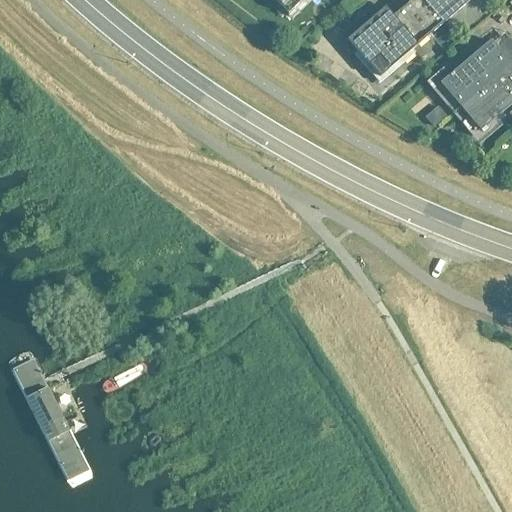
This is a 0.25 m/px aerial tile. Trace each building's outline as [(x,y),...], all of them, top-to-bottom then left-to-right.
[(271,0),(287,16),(303,0),(271,0)] [(414,52),(412,50),(471,0),(410,0),(391,16),(384,8),(346,41),(356,52),(353,54),(378,83),(414,52)] [(490,42),(464,63),(484,87),(510,65),(490,42)] [(484,87),(464,63),(439,85),(459,108),(484,87)] [(511,68),(510,65),(484,87),(505,111),(511,104),(511,68)] [(505,111),(484,87),(459,108),(480,132),(505,111)] [(430,122),(444,110),(432,96),(418,108),(430,122)] [(68,488),(92,477),(28,350),(5,362),(68,488)]
